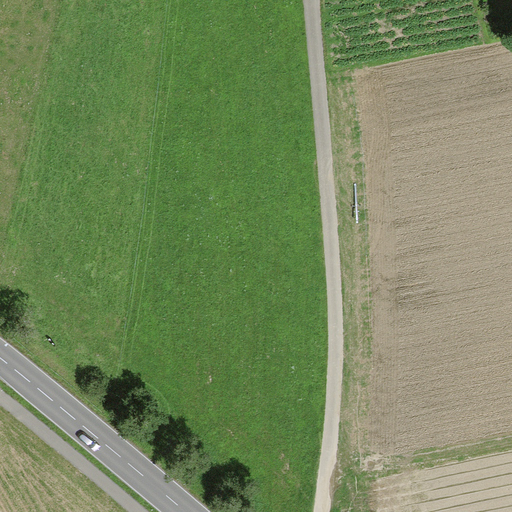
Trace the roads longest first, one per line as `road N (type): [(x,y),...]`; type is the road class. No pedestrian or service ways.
road 1 (residential): [(308,0),(332,275),(333,380),(320,511)]
road 2 (secondary): [(184,511),(0,359)]
